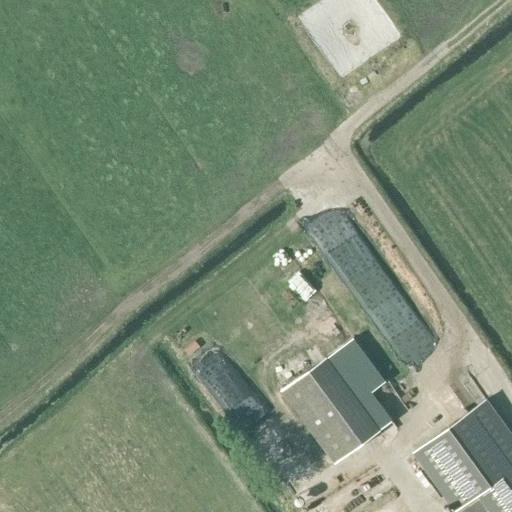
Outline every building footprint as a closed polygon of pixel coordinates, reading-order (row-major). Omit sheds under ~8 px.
[(324,321),(341,308),(289,244),(272,258),(324,321)] [(334,463),(379,430),(348,388),(368,372),(347,343),(326,359),(326,358),(281,391),(334,463)] [(231,352),(209,366),(261,450),(284,436),(231,352)] [(511,511),(511,437),(485,400),(412,453),(454,511),(478,494),(491,511),(511,511)] [(463,511),(487,511),(479,501),(463,511)]
